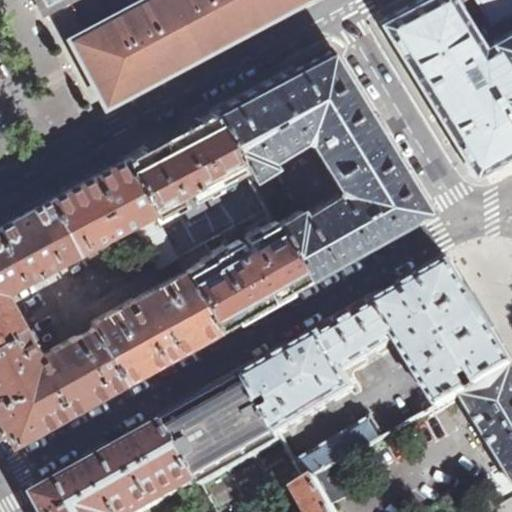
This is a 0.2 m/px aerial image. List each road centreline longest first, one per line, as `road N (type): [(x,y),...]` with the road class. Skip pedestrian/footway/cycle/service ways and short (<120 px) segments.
road 1 (residential): [(0,481),(470,209)]
road 2 (residential): [(344,8),(0,188)]
road 3 (residential): [(470,209),(344,8)]
